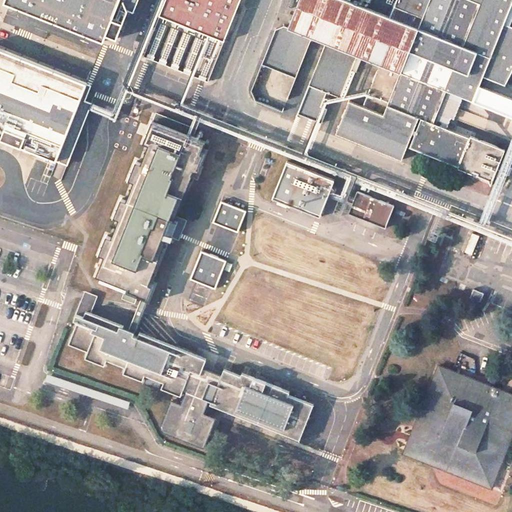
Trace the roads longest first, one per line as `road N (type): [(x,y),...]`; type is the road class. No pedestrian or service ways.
road 1 (unknown): [(237,107),(118,70),(102,92),(101,157),(85,203),(48,218),(8,207)]
road 2 (unknown): [(360,385),(313,509)]
